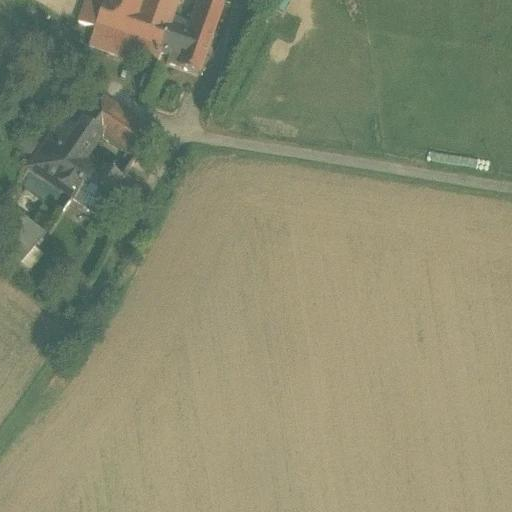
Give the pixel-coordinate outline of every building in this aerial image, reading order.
[(94,32),(104,0),(85,0),(77,25),(94,32)] [(128,46),(144,0),(104,0),(94,32),(93,34),(128,46)] [(154,73),(159,57),(170,28),(168,27),(177,3),(166,0),(144,0),(128,46),(123,62),(154,73)] [(193,28),(213,35),(223,8),(196,0),(186,33),(191,35),(193,28)] [(186,33),(170,28),(159,57),(168,60),(166,68),(198,78),(213,35),(193,28),(191,35),(186,33)] [(128,46),(93,34),(88,50),(123,62),(128,46)] [(277,40),(263,74),(278,80),(292,45),(277,40)] [(62,125),(74,134),(82,125),(97,105),(85,95),(62,125)] [(82,125),(101,138),(135,161),(153,134),(103,100),(97,105),(82,125)] [(74,134),(62,125),(26,171),(97,219),(120,184),(85,161),(101,138),(82,125),(74,134)] [(42,239),(19,219),(0,240),(0,250),(19,266),(42,239)]
